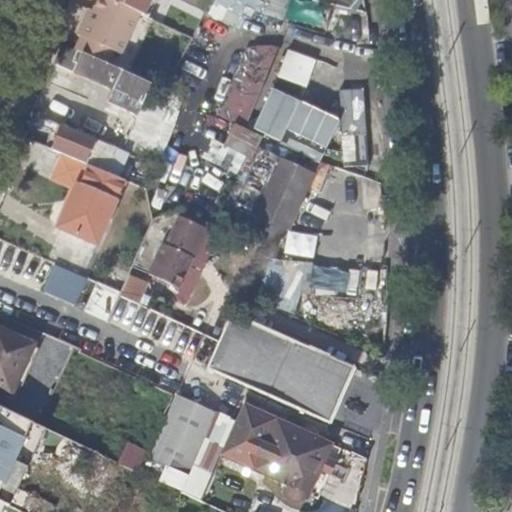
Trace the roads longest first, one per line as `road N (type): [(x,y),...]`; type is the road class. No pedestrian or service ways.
road 1 (primary): [(407,0),(431,251),(421,403),(398,511)]
road 2 (primary): [(465,511),(490,339),(495,214),(471,0)]
